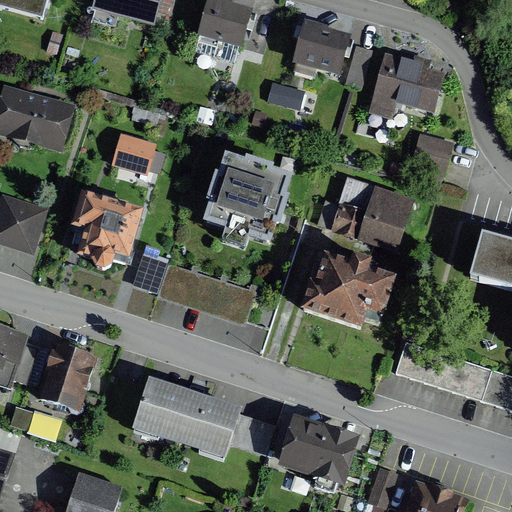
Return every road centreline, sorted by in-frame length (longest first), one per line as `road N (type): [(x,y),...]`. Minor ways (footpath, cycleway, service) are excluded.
road 1 (residential): [(511,458),(0,288)]
road 2 (residential): [(511,170),(486,131),(464,62),(443,38),(326,0)]
